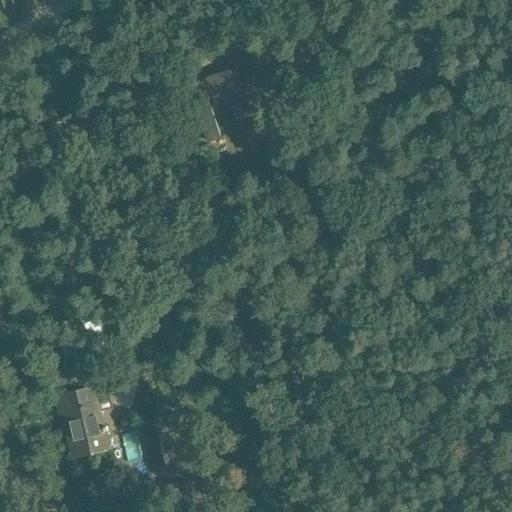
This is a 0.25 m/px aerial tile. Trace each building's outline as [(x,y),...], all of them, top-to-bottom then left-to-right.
[(213,96),(213,97),(215,103),(197,109),(208,142),(222,137),(220,132),(228,129),(232,127),(235,122),(236,117),(232,107),(247,102),(245,94),(251,92),(247,80),(241,82),(237,68),(207,78),(207,80),(196,83),(201,99),(213,96)] [(103,422),(102,423),(99,412),(112,409),(104,372),(90,375),(93,387),(56,396),(61,418),(65,417),(75,457),(109,448),(105,430),(108,429),(107,427),(104,428),(103,422)] [(147,423),(156,467),(189,459),(179,415),(147,423)] [(182,484),(186,507),(202,503),(196,481),(182,484)] [(185,507),(180,484),(167,487),(172,510),(185,507)]
